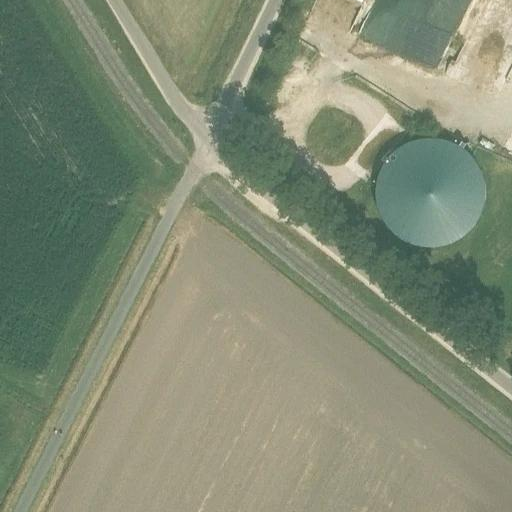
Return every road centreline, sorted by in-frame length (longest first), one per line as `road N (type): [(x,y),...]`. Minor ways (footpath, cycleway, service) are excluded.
road 1 (unclassified): [(212,139),(24,511)]
road 2 (unclassified): [(511,392),(263,192),(212,139)]
road 3 (unclassified): [(212,139),(115,0)]
road 4 (unclassified): [(280,0),(212,139)]
